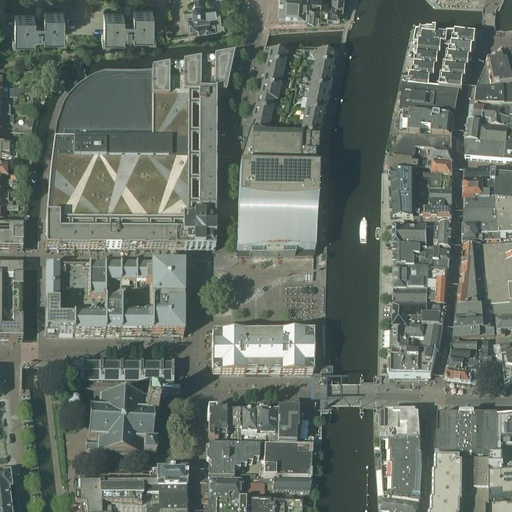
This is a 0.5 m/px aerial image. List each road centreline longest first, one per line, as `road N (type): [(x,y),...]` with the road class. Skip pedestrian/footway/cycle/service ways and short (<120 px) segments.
road 1 (residential): [(229,145),(261,0)]
road 2 (unclassified): [(27,511),(10,374)]
